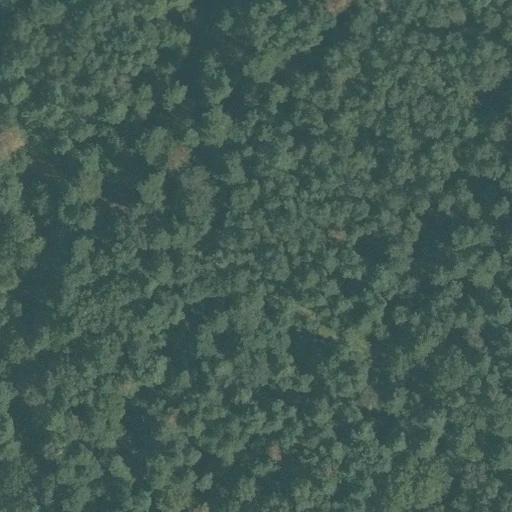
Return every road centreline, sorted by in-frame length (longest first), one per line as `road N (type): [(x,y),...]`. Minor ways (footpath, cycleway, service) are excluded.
road 1 (track): [(511,433),(0,150)]
road 2 (track): [(368,0),(131,225)]
